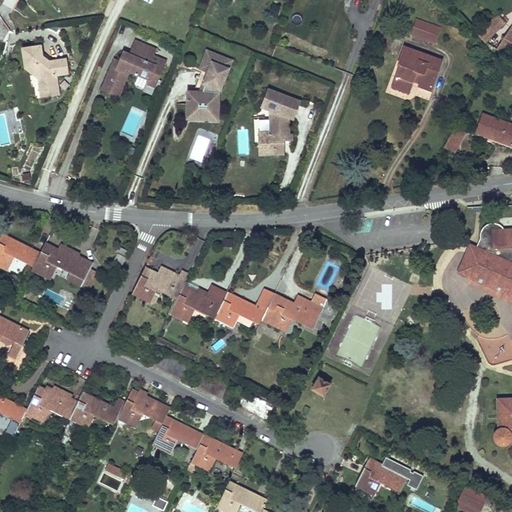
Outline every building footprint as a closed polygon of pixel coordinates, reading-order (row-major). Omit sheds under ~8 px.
[(494,19),(488,24),(478,36),(486,44),(503,27),(494,19)] [(440,45),(445,30),(420,22),(416,36),(440,45)] [(494,49),(496,50),(511,59),(511,32),(509,31),(494,49)] [(417,88),(430,92),(439,61),(402,49),(396,68),(397,68),(390,90),(407,95),(411,82),(419,84),(417,88)] [(164,62),(165,58),(143,50),(137,64),(132,62),(129,71),(126,78),(121,76),(111,100),(128,107),(138,80),(158,88),(156,92),(165,96),(174,73),(161,68),(164,62)] [(54,64),(51,51),(32,56),(37,77),(47,85),(48,89),(58,94),(59,102),(71,99),(68,81),(80,79),(77,63),(58,68),(54,64)] [(238,67),(213,57),(207,75),(209,76),(208,79),(214,82),(210,90),(213,91),(210,99),(201,99),(195,99),(195,116),(205,116),(205,120),(216,120),(216,124),(226,124),(226,99),(223,99),(224,95),(226,96),(227,97),(238,67)] [(176,67),(164,62),(161,68),(174,73),(176,67)] [(126,78),(129,71),(124,69),(121,76),(126,78)] [(210,90),(214,82),(208,79),(201,99),(210,99),(213,91),(210,90)] [(58,94),(48,89),(51,103),(59,102),(58,94)] [(305,105),(272,93),(267,106),(276,110),(275,114),(277,138),(274,138),(274,137),(265,137),(265,147),(264,147),(265,151),(274,150),(274,153),(279,153),(279,154),(285,153),(285,152),(290,152),(290,144),(289,138),(294,138),(294,137),(293,120),(299,122),(305,105)] [(205,120),(205,116),(195,116),(195,126),(226,127),(226,124),(216,124),(216,120),(205,120)] [(511,130),(482,120),(475,137),(509,149),(511,140),(511,130)] [(454,129),(449,138),(461,144),(466,136),(454,129)] [(461,144),(449,138),(443,150),(455,156),(461,144)] [(274,153),(274,150),(265,151),(265,158),(291,157),(290,152),(285,152),(285,153),(279,154),(279,153),(274,153)] [(455,211),(447,210),(446,221),(454,221),(455,211)] [(511,224),(502,225),(498,222),(492,220),(489,221),(486,221),(481,224),(480,229),(480,235),(476,242),(468,240),(457,269),(510,300),(511,323),(511,333),(510,339),(506,331),(487,336),(477,335),(484,352),(489,359),(499,359),(511,354),(511,224)] [(30,276),(38,260),(0,240),(0,272),(7,276),(11,267),(30,276)] [(120,245),(115,252),(118,253),(125,257),(129,250),(120,245)] [(89,273),(43,250),(38,260),(30,276),(48,286),(52,279),(79,293),(89,273)] [(122,264),(125,257),(118,253),(114,260),(122,264)] [(146,273),(133,301),(150,310),(156,298),(175,307),(183,291),(185,287),(188,279),(181,276),(179,281),(161,272),(157,279),(156,282),(151,280),(153,277),(146,273)] [(208,298),(185,287),(183,291),(206,302),(208,298)] [(221,309),(226,297),(212,290),(208,298),(206,302),(221,309)] [(212,326),(221,309),(206,302),(183,291),(175,307),(169,319),(188,328),(194,317),(212,326)] [(221,309),(212,326),(231,335),(235,327),(247,334),(250,328),(257,332),(260,326),(265,315),(227,297),(226,297),(221,309)] [(292,308),(273,299),(265,315),(260,326),(285,338),(291,326),(312,336),(313,333),(327,304),(314,298),(310,306),(296,300),(292,308)] [(322,338),(336,308),(327,304),(313,333),(322,338)] [(337,354),(362,365),(381,326),(356,314),(337,354)] [(444,344),(425,319),(410,331),(438,367),(453,355),(444,344)] [(21,353),(28,340),(0,325),(0,348),(3,344),(21,353)] [(177,364),(162,357),(155,369),(170,376),(177,364)] [(190,370),(177,364),(170,376),(184,382),(190,370)] [(216,383),(203,377),(197,389),(210,396),(216,383)] [(330,385),(317,379),(310,392),(323,398),(330,385)] [(231,391),(216,383),(210,396),(225,403),(231,391)] [(76,411),(38,392),(27,416),(24,421),(43,430),(50,418),(68,427),(76,411)] [(251,400),(243,396),(237,409),(245,413),(251,400)] [(113,412),(83,397),(76,411),(68,427),(86,436),(93,424),(112,434),(117,424),(125,409),(116,404),(113,412)] [(168,416),(130,397),(125,409),(117,424),(135,433),(141,421),(160,431),(165,422),(168,416)] [(258,404),(251,400),(245,413),(252,416),(258,404)] [(24,421),(27,416),(0,402),(0,435),(13,442),(24,421)] [(511,445),(511,415),(510,403),(497,403),(498,434),(497,436),(496,437),(495,440),(495,443),(496,445),(498,447),(501,448),(504,448),(507,447),(509,445),(511,445)] [(266,407),(258,404),(252,416),(259,420),(266,407)] [(272,411),(266,407),(259,420),(266,423),(272,411)] [(202,441),(165,422),(160,431),(152,448),(171,458),(176,448),(194,458),(202,441)] [(241,461),(202,441),(194,458),(188,469),(207,478),(213,467),(233,477),(241,461)] [(401,499),(408,485),(371,466),(357,493),(376,502),(382,490),(401,499)] [(119,482),(122,475),(109,468),(105,475),(119,482)] [(125,485),(128,478),(122,475),(119,482),(125,485)] [(263,511),(266,507),(228,488),(215,511),(236,511),(238,511),(240,511),(263,511)] [(482,511),(487,504),(468,494),(462,506),(473,511),(482,511)]
